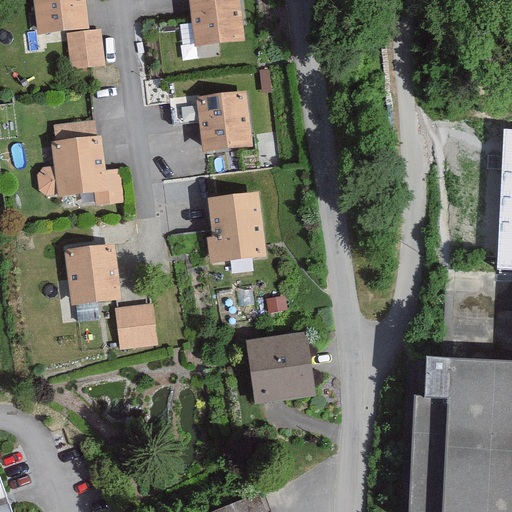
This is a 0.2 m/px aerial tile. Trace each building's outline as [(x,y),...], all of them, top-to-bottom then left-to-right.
[(96,0),(33,0),(39,67),(102,62),(96,0)] [(238,0),(192,0),(197,43),(242,38),(238,0)] [(245,95),(201,101),(207,151),(251,145),(245,95)] [(110,132),(47,138),(53,205),(116,200),(110,132)] [(255,197),(213,202),(217,238),(210,239),(213,259),(262,253),(255,197)] [(112,241),(63,246),(69,301),(117,296),(112,241)] [(149,307),(118,311),(123,347),(154,343),(149,307)] [(305,338),(252,345),(259,398),(312,391),(305,338)] [(511,511),(511,364),(411,360),(403,511),(511,511)] [(10,511),(0,483),(0,511),(10,511)] [(261,511),(256,498),(222,511),(261,511)]
